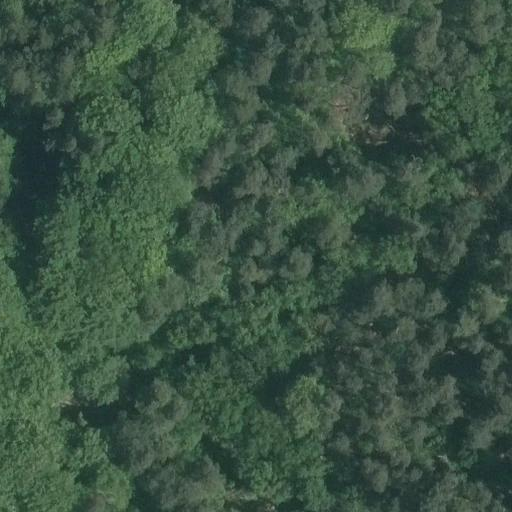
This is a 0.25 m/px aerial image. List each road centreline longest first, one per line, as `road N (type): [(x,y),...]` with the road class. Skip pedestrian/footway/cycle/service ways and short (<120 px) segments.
road 1 (track): [(170,0),(135,103),(75,345)]
road 2 (track): [(75,345),(39,511)]
